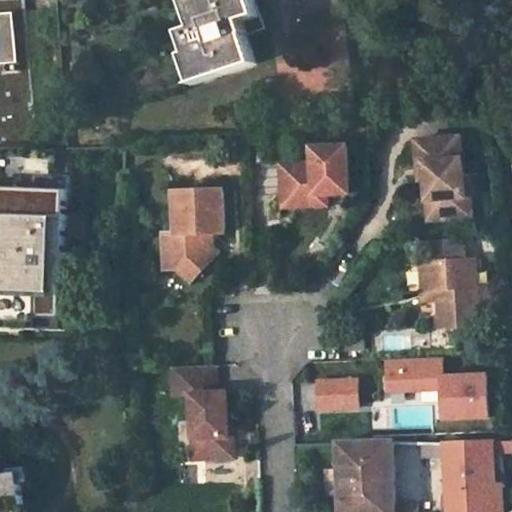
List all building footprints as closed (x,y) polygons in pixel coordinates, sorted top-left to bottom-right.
[(0,0),(0,146),(39,147),(26,0),(0,0)] [(186,0),(196,28),(183,32),(190,54),(185,56),(195,85),(257,64),(247,35),(265,29),(254,0),(186,0)] [(467,193),(462,133),(418,137),(420,160),(425,160),(427,177),(430,205),(445,203),(446,216),(474,213),(472,192),(467,193)] [(351,192),(350,145),(315,147),(315,163),(284,163),(286,199),(317,198),(317,194),(329,193),(351,192)] [(39,147),(0,146),(0,323),(42,324),(42,314),(68,314),(69,171),(57,171),(58,147),(39,147)] [(224,189),(175,191),(176,220),(177,233),(165,233),(167,269),(180,268),(190,257),(203,269),(217,254),(204,242),(213,233),(226,232),(224,189)] [(329,193),(317,194),(317,198),(317,205),(330,205),(329,193)] [(317,198),(286,199),(286,206),(317,205),(317,198)] [(445,203),(430,205),(431,217),(446,216),(445,203)] [(177,233),(176,220),(164,221),(165,233),(177,233)] [(467,261),(466,240),(431,241),(432,262),(423,262),(424,290),(439,290),(439,300),(440,328),(479,326),(477,260),(467,261)] [(190,257),(180,268),(193,280),(203,269),(190,257)] [(439,290),(424,290),(424,301),(439,300),(439,290)] [(439,358),(389,360),(390,390),(440,388),(441,416),(492,414),(490,378),(439,380),(439,358)] [(233,428),(231,391),(221,391),(221,389),(221,366),(176,367),(177,395),(195,393),(196,438),(197,438),(197,459),(239,457),(238,428),(233,428)] [(359,407),(358,381),(322,382),(323,409),(359,407)] [(393,442),(339,443),(342,511),(396,511),(395,444),(395,442),(393,442)] [(459,442),(446,442),(446,444),(448,511),(503,511),(503,483),(496,484),(493,442),(459,442)] [(0,471),(0,511),(24,511),(18,469),(0,471)]
